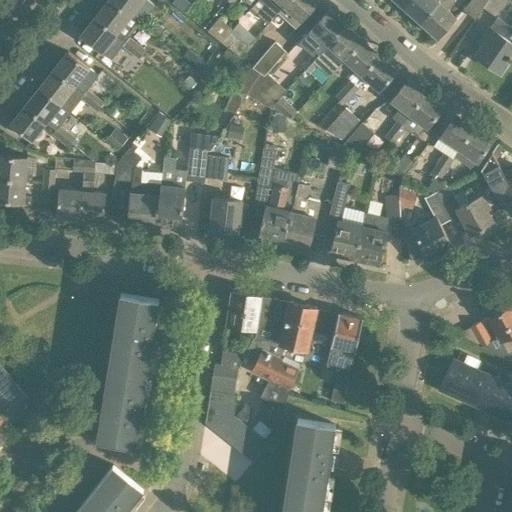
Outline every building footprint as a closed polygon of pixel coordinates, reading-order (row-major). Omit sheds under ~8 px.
[(130,38),(140,25),(139,24),(131,17),(132,16),(111,0),(110,0),(97,18),(117,34),(127,42),(123,47),(131,53),(138,45),(130,38)] [(111,0),(132,16),(144,0),(111,0)] [(185,0),(176,0),(173,4),(186,13),(192,6),(192,5),(185,0)] [(279,12),(289,0),(262,0),(266,3),(258,13),(257,15),(268,24),(279,12)] [(296,28),(319,1),(320,1),(318,0),(289,0),(279,12),(296,28)] [(409,0),(403,7),(421,22),(440,0),(409,0)] [(455,2),(453,0),(440,0),(421,22),(438,38),(457,17),(447,11),(455,2)] [(483,7),(486,0),(471,0),(463,10),(474,19),(483,7)] [(486,0),(483,7),(497,17),(509,0),(486,0)] [(330,9),(329,10),(301,42),(314,53),(317,49),(322,53),(329,44),(347,25),(330,9)] [(146,16),(140,24),(148,31),(154,23),(146,16)] [(82,36),(103,52),(103,53),(111,60),(120,49),(121,50),(123,47),(127,42),(117,34),(97,18),(82,36)] [(222,43),(231,32),(232,30),(219,18),(207,32),(222,43)] [(511,28),(498,18),(482,41),(480,39),(474,48),(480,52),(477,56),(500,72),(511,55),(511,28)] [(157,39),(163,31),(155,24),(148,32),(157,39)] [(346,59),(347,60),(365,40),(347,25),(329,44),(322,53),(317,49),(314,53),(311,57),(318,64),(316,66),(330,78),(346,59)] [(229,48),(237,54),(239,56),(249,45),(231,32),(222,43),(228,48),(229,48)] [(347,60),(356,67),(364,74),(381,55),(365,40),(347,60)] [(254,67),(261,73),(266,73),(284,51),(274,42),(254,67)] [(138,45),(131,53),(140,60),(143,55),(146,52),(138,45)] [(98,97),(88,89),(98,76),(90,69),(91,68),(70,51),(55,69),(86,94),(82,98),(91,105),(98,97)] [(381,89),(398,70),(395,67),(381,55),(364,74),(381,89)] [(311,72),(316,66),(318,64),(311,57),(304,65),(311,72)] [(249,94),(261,73),(254,67),(253,68),(249,66),(234,91),(246,95),(248,95),(249,94)] [(41,87),(71,112),(82,98),(86,94),(55,69),(41,87)] [(261,73),(249,94),(271,106),(286,91),(266,73),(261,73)] [(190,76),(182,82),(188,90),(196,83),(190,76)] [(394,116),(392,118),(401,125),(426,92),(408,79),(392,100),(401,107),(394,116)] [(350,82),(345,89),(352,96),(359,88),(355,85),(355,84),(352,81),(350,82)] [(69,133),(60,126),(71,113),(71,112),(41,87),(26,106),(47,123),(57,131),(54,135),(62,142),(69,133)] [(167,99),(177,107),(186,95),(176,87),(167,99)] [(345,104),(352,96),(345,89),(338,97),(345,104)] [(401,125),(395,133),(399,137),(406,129),(416,137),(425,126),(428,128),(445,107),(426,92),(401,125)] [(106,104),(98,97),(91,105),(99,112),(106,104)] [(293,106),(282,97),(273,106),(285,114),(293,106)] [(11,124),(13,125),(33,141),(47,123),(26,106),(11,124)] [(345,109),(325,131),(341,141),(359,121),(345,109)] [(440,135),(460,149),(474,127),(455,113),(440,135)] [(148,129),(158,137),(170,122),(160,114),(148,129)] [(284,134),(285,117),(272,116),(272,133),(284,134)] [(373,132),(362,123),(346,142),(357,151),(373,132)] [(244,127),(230,124),(228,137),(242,140),(244,127)] [(474,127),(460,149),(454,158),(471,168),(476,165),(479,161),(479,162),(494,140),(474,127)] [(107,141),(118,150),(128,139),(117,129),(107,141)] [(395,133),(390,130),(384,138),(389,142),(393,146),(399,137),(395,133)] [(69,133),(62,142),(71,148),(78,140),(69,133)] [(345,148),(333,142),(326,167),(339,170),(345,148)] [(130,221),(158,224),(163,183),(142,181),(142,169),(133,168),(141,159),(134,152),(137,148),(134,145),(117,166),(116,181),(131,182),(130,195),(132,195),(130,221)] [(261,235),(286,241),(302,176),(273,169),(276,151),(264,148),(258,180),(277,185),(271,207),(267,206),(261,235)] [(207,163),(211,156),(206,156),(207,152),(192,150),(188,180),(205,182),(205,178),(207,163)] [(511,197),(511,175),(507,178),(493,153),(482,170),(500,204),(511,197)] [(453,160),(443,154),(431,172),(441,179),(453,160)] [(0,178),(26,181),(32,181),(32,175),(35,175),(36,160),(29,157),(0,155),(0,178)] [(207,163),(205,178),(226,181),(229,159),(211,156),(207,163)] [(401,178),(413,163),(403,156),(392,172),(401,178)] [(158,224),(182,226),(186,187),(184,186),(186,171),(175,170),(176,159),(165,157),(163,183),(158,224)] [(73,172),(86,173),(87,162),(73,160),(73,172)] [(82,218),(102,220),(105,220),(107,195),(93,193),(95,173),(94,173),(95,163),(87,162),(86,173),(84,193),(82,218)] [(54,196),(55,170),(43,169),(41,195),(54,196)] [(302,176),(286,241),(311,247),(319,216),(317,216),(321,202),(307,199),(312,179),(302,176)] [(32,197),(32,196),(25,195),(26,181),(0,178),(0,201),(26,204),(31,204),(32,197)] [(435,190),(445,185),(434,178),(427,188),(435,190)] [(331,212),(343,215),(350,185),(339,182),(331,212)] [(471,202),(460,208),(458,209),(461,214),(472,235),(495,223),(487,208),(489,207),(477,184),(465,190),(465,191),(471,202)] [(449,186),(436,193),(450,220),(461,214),(458,209),(460,208),(449,186)] [(82,218),(84,193),(60,191),(58,217),(82,218)] [(428,258),(453,245),(442,224),(450,220),(436,193),(424,199),(434,216),(411,228),(415,234),(410,237),(409,253),(415,264),(427,257),(428,258)] [(399,216),(398,195),(385,196),(386,217),(399,216)] [(244,227),(245,217),(241,216),(243,199),(217,196),(213,229),(240,232),(241,227),(244,227)] [(387,230),(385,230),(388,218),(367,213),(364,225),(356,258),(379,264),(387,230)] [(339,219),(331,251),(356,258),(364,225),(339,219)] [(256,330),(262,296),(231,291),(226,325),(256,330)] [(121,294),(110,365),(146,371),(158,300),(121,294)] [(280,344),(289,301),(262,296),(256,330),(255,338),(278,343),(278,344),(280,344)] [(307,350),(309,339),(317,307),(289,301),(280,344),(283,345),(280,357),(262,349),(251,370),(268,379),(266,385),(261,396),(275,402),(283,406),(307,350)] [(511,354),(511,305),(511,304),(488,316),(498,334),(494,336),(496,340),(494,340),(493,341),(481,347),(505,358),(511,354)] [(331,344),(338,313),(332,312),(318,309),(319,308),(317,307),(309,339),(325,342),(331,344)] [(352,370),(363,318),(338,312),(331,344),(331,346),(327,366),(338,368),(352,370)] [(493,341),(483,321),(471,327),(481,347),(493,341)] [(246,353),(223,350),(221,364),(215,364),(213,375),(236,378),(238,367),(246,353)] [(462,403),(478,369),(452,357),(437,391),(462,403)] [(21,417),(27,397),(0,363),(0,362),(0,419),(21,417)] [(146,371),(110,365),(98,439),(134,444),(146,371)] [(488,414),(503,380),(478,369),(462,403),(488,414)] [(350,375),(338,372),(332,400),(344,403),(350,375)] [(488,414),(511,425),(511,384),(503,380),(488,414)] [(235,393),(211,390),(209,400),(235,404),(236,393),(235,393)] [(205,423),(234,415),(235,404),(209,400),(205,423)] [(242,422),(234,415),(205,423),(227,440),(242,422)] [(286,491),(323,497),(335,425),(297,419),(286,491)] [(227,440),(236,447),(251,429),(242,422),(227,440)] [(251,429),(236,447),(244,454),(260,436),(251,429)] [(244,454),(253,461),(268,443),(260,436),(244,454)] [(113,465),(75,511),(123,511),(142,488),(113,465)] [(320,511),(323,497),(286,491),(282,511),(320,511)]
